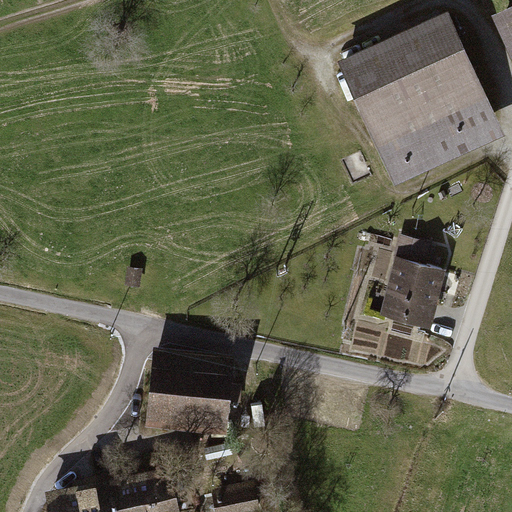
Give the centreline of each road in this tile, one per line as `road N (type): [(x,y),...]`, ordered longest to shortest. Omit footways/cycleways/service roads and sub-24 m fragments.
road 1 (unclassified): [(148,326),(511,403)]
road 2 (track): [(419,184),(387,181),(273,0)]
road 3 (residential): [(148,326),(121,397),(31,511)]
road 4 (track): [(453,390),(511,194)]
road 5 (unclassified): [(0,293),(148,326)]
road 6 (track): [(307,55),(431,0)]
